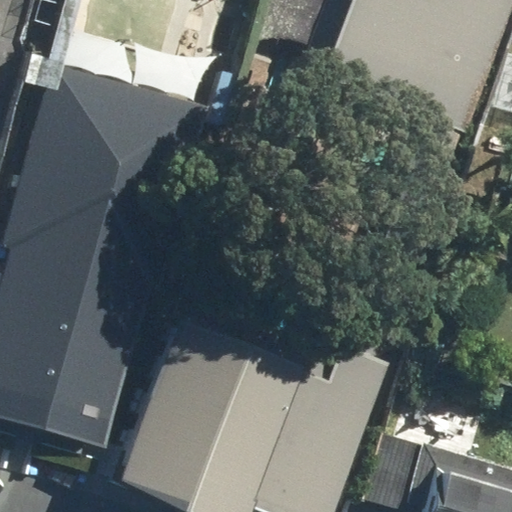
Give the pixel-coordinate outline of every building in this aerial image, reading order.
[(511,0),(324,0),(299,67),(466,130),(511,7),(511,0)] [(511,47),(491,103),(511,111),(511,47)] [(7,240),(0,265),(0,411),(104,440),(148,281),(159,284),(210,103),(52,60),(2,239),(7,240)] [(250,511),(253,504),(276,511),(332,511),(387,361),(339,344),(329,372),(305,363),(307,359),(252,331),(178,311),(119,472),(210,511),(250,511)] [(511,511),(511,467),(382,430),(363,494),(421,510),(420,511),(511,511)]
